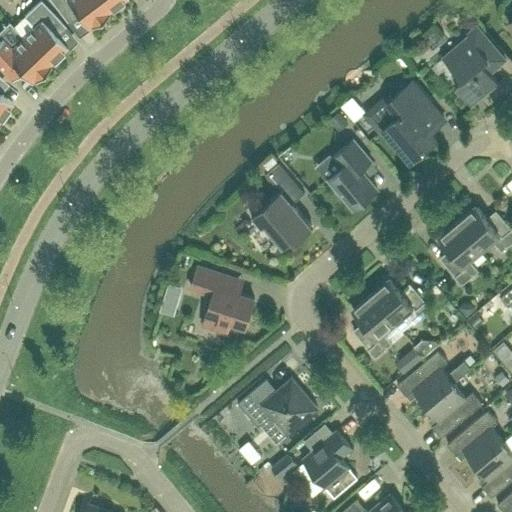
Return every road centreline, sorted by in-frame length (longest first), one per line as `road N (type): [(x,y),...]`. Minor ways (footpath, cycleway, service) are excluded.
road 1 (residential): [(466,511),(307,323),(304,299),(316,277),(406,200),(470,149),(501,139)]
road 2 (unclassified): [(0,359),(47,242),(97,175),(171,99),(289,0)]
road 3 (residential): [(0,172),(46,109),(163,0)]
road 4 (residential): [(184,511),(134,453),(92,437),(69,448),(47,511)]
